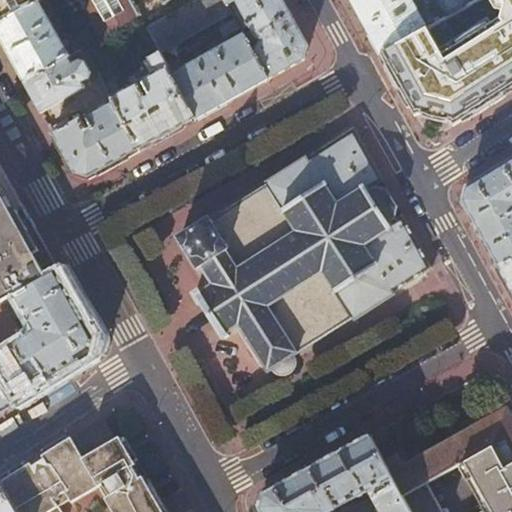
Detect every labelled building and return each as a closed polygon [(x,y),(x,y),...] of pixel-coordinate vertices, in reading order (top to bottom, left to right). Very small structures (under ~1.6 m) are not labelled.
[(0,0),(0,22),(38,1),(40,0),(0,0)] [(79,0),(101,39),(140,18),(129,0),(79,0)] [(160,53),(161,55),(232,15),(227,7),(223,0),(194,0),(145,28),(160,53)] [(241,33),(244,37),(267,80),(304,60),(307,46),(287,9),(282,0),(223,0),(227,7),(237,2),(251,28),(241,33)] [(350,0),(367,30),(381,56),(428,30),(411,0),(350,0)] [(455,15),(466,9),(461,0),(436,0),(448,19),(455,15)] [(499,21),(471,38),(506,94),(511,89),(511,0),(500,0),(504,6),(502,14),(499,21)] [(500,0),(490,0),(496,11),(502,14),(504,6),(500,0)] [(23,83),(69,57),(64,48),(69,45),(65,39),(61,41),(38,1),(0,22),(0,41),(6,52),(23,83)] [(240,31),(235,21),(219,29),(224,39),(240,31)] [(444,54),(428,30),(381,56),(414,115),(423,112),(436,116),(444,54)] [(178,60),(167,66),(197,119),(232,100),(267,80),(244,37),(185,70),(178,60)] [(471,38),(444,54),(436,116),(448,119),(454,126),(506,94),(471,38)] [(132,86),(111,98),(113,101),(140,151),(169,135),(197,119),(167,66),(161,55),(160,53),(145,62),(152,76),(143,81),(152,97),(147,99),(134,77),(129,79),(132,86)] [(77,59),(75,54),(69,57),(23,83),(40,114),(85,88),(83,85),(89,81),(91,75),(85,64),(79,62),(73,65),(71,62),(77,59)] [(140,151),(113,101),(52,135),(74,175),(88,179),(140,151)] [(195,297),(198,302),(201,301),(221,333),(219,334),(222,339),(224,337),(225,340),(230,338),(228,335),(239,327),(268,373),(273,370),(276,374),(280,377),(285,377),(289,376),(293,374),(295,369),(296,366),(296,362),(294,357),(352,320),(354,322),(395,296),(394,293),(431,269),(403,218),(394,224),(393,222),(395,221),(398,210),(386,190),(377,189),(374,191),(373,188),(383,182),(355,131),(308,160),(307,158),(267,183),(268,185),(210,222),(209,220),(205,222),(207,224),(186,237),(185,234),(181,237),(183,239),(180,241),(182,245),(185,243),(198,263),(195,265),(198,269),(199,268),(201,270),(203,269),(212,286),(201,294),(199,291),(195,293),(197,296),(195,297)] [(511,159),(466,187),(463,203),(482,237),(499,268),(511,259),(511,159)] [(0,305),(61,272),(56,262),(52,264),(33,231),(37,228),(24,205),(4,216),(0,212),(0,305)] [(510,289),(511,291),(511,259),(499,268),(510,289)] [(0,305),(0,373),(17,401),(94,353),(98,339),(83,312),(61,272),(0,305)] [(430,335),(435,348),(455,340),(450,327),(430,335)] [(0,412),(17,401),(0,373),(0,412)] [(428,484),(460,466),(493,448),(505,468),(511,464),(511,416),(507,407),(404,465),(398,455),(390,460),(382,445),(389,442),(382,430),(369,437),(403,498),(428,484)] [(32,464),(2,483),(17,511),(63,511),(60,506),(71,500),(73,503),(99,488),(112,511),(164,511),(154,495),(149,486),(143,476),(140,478),(134,468),(137,466),(132,456),(127,448),(121,438),(116,442),(105,422),(72,440),(72,439),(45,456),(46,459),(38,464),(34,466),(32,464)] [(260,509),(261,511),(410,511),(403,498),(369,437),(264,496),(260,509)] [(144,438),(127,448),(132,456),(150,447),(144,438)] [(493,448),(460,466),(480,503),(464,511),(443,511),(428,484),(403,498),(410,511),(511,511),(511,464),(505,468),(493,448)] [(149,486),(154,495),(172,486),(169,480),(167,477),(149,486)] [(0,484),(0,511),(17,511),(2,483),(0,484)]
